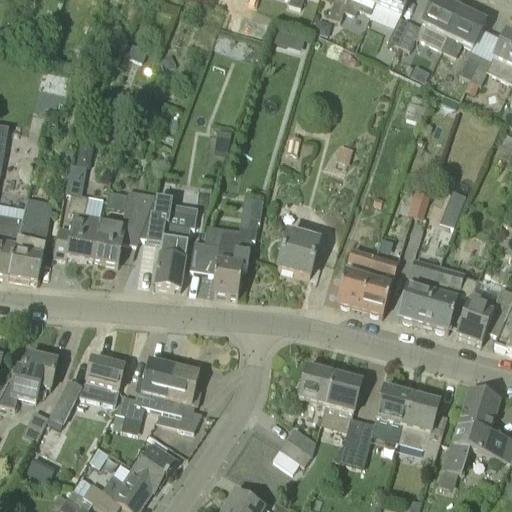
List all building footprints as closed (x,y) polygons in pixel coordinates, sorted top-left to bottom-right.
[(300,13),(303,0),(291,0),(289,10),(300,13)] [(374,10),(378,0),(334,0),(334,1),(328,24),(340,27),(343,17),(354,22),(357,15),(370,20),(374,10)] [(378,0),(374,10),(400,21),(409,0),(378,0)] [(446,42),(459,15),(434,3),(419,33),(409,28),(398,51),(409,57),(415,44),(439,56),(446,42)] [(446,42),(439,56),(455,63),(462,49),(472,54),(484,27),(459,15),(446,42)] [(90,17),(85,20),(83,26),(84,26),(81,36),(91,38),(93,29),(94,29),(97,18),(90,17)] [(398,51),(409,28),(399,23),(388,46),(398,51)] [(286,52),(291,37),(277,33),(272,47),(286,52)] [(27,36),(28,62),(44,61),(44,36),(27,36)] [(511,89),(511,39),(505,36),(490,67),(480,62),(469,86),(479,90),(480,91),(486,78),(511,90),(511,89)] [(147,54),(129,49),(125,63),(142,68),(147,54)] [(469,86),(480,62),(470,57),(459,80),(469,86)] [(171,60),(158,66),(164,77),(176,71),(171,60)] [(479,90),(469,86),(464,96),(474,101),(479,90)] [(424,113),(426,105),(412,100),(410,108),(408,108),(403,124),(419,129),(424,114),(424,113)] [(435,108),(428,106),(425,114),(432,117),(435,108)] [(219,136),(215,157),(228,160),(232,138),(219,136)] [(510,151),(511,147),(511,139),(507,137),(502,147),(510,151)] [(285,158),(297,160),(301,142),(289,140),(285,158)] [(352,154),(340,151),(337,166),(349,169),(352,154)] [(62,166),(71,168),(74,156),(65,153),(62,166)] [(91,268),(100,224),(84,221),(88,203),(81,202),(86,173),(71,170),(65,200),(71,201),(67,218),(74,219),(70,238),(57,235),(52,263),(65,265),(66,263),(91,268)] [(142,239),(152,212),(155,202),(127,197),(121,228),(100,224),(91,268),(117,273),(122,250),(136,252),(142,238),(142,239)] [(430,203),(413,197),(406,220),(423,225),(430,203)] [(458,231),(466,200),(452,197),(445,227),(458,231)] [(382,204),(374,202),(372,210),(381,212),(382,204)] [(22,225),(8,284),(37,289),(46,244),(52,211),(27,205),(22,225)] [(152,212),(142,239),(162,245),(154,293),(180,297),(190,233),(165,229),(167,217),(152,212)] [(0,282),(8,284),(22,225),(0,220),(0,282)] [(212,262),(216,236),(203,234),(199,260),(212,262)] [(308,284),(318,249),(286,240),(277,276),(308,284)] [(246,276),(251,249),(220,243),(211,301),(237,306),(242,275),(246,276)] [(357,316),(373,265),(350,258),(335,311),(357,316)] [(373,265),(357,316),(382,323),(397,271),(373,265)] [(437,276),(438,273),(413,267),(397,325),(422,331),(437,276)] [(466,310),(476,286),(464,282),(464,280),(456,278),(438,273),(437,276),(422,331),(447,338),(456,307),(466,310)] [(495,342),(511,303),(511,299),(476,286),(466,310),(467,310),(454,342),(479,351),(485,338),(495,342)] [(511,303),(495,342),(497,342),(494,351),(511,357),(511,303)] [(50,396),(57,368),(27,361),(24,376),(18,374),(14,390),(8,389),(0,402),(0,411),(14,415),(17,403),(36,407),(39,393),(50,396)] [(115,411),(124,372),(91,365),(86,388),(79,394),(67,388),(49,425),(61,431),(63,432),(78,402),(115,411)] [(162,417),(174,374),(148,367),(144,383),(139,382),(136,397),(137,397),(135,404),(123,402),(114,419),(140,424),(143,412),(162,417)] [(326,411),(334,380),(306,373),(298,404),(325,411),(326,411)] [(174,374),(162,417),(180,422),(178,434),(193,438),(201,421),(192,419),(193,412),(195,412),(199,398),(194,396),(198,380),(174,374)] [(350,471),(362,427),(351,424),(361,388),(334,380),(326,411),(325,411),(319,431),(346,439),(344,449),(335,467),(350,471)] [(383,394),(374,424),(403,431),(411,402),(383,394)] [(511,469),(511,467),(511,446),(488,439),(498,406),(469,396),(443,477),(462,482),(470,455),(511,469)] [(403,431),(398,450),(424,456),(420,469),(432,473),(439,450),(428,447),(438,410),(411,402),(403,431)] [(46,428),(48,424),(34,418),(21,442),(36,449),(46,428)] [(120,436),(123,422),(116,420),(113,434),(120,436)] [(61,431),(49,425),(48,424),(46,428),(59,435),(61,431)] [(368,456),(372,442),(375,431),(372,430),(362,427),(356,452),(350,471),(363,475),(368,456)] [(287,445),(311,462),(315,449),(294,434),(287,445)] [(304,472),(311,462),(287,445),(272,466),(292,479),(299,470),(304,472)] [(83,501),(98,511),(118,511),(120,509),(124,511),(140,511),(151,496),(153,498),(163,481),(166,483),(177,467),(153,450),(125,491),(112,482),(103,495),(92,487),(83,501)] [(108,460),(97,453),(88,466),(99,473),(108,460)] [(73,495),(82,502),(91,489),(80,482),(72,495),(73,495)] [(224,511),(260,511),(233,497),(224,511)]
